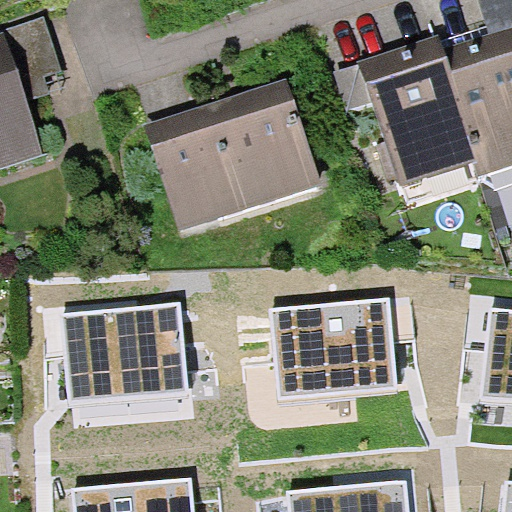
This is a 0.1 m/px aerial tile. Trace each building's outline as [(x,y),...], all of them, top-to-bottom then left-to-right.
[(0,38),(0,173),(39,161),(0,38)] [(443,60),(362,87),(396,191),(473,166),(477,180),(511,168),(511,54),(448,75),(443,60)] [(290,102),(145,150),(173,236),(319,187),(290,102)] [(186,378),(172,302),(48,324),(61,400),(125,389),(186,378)] [(511,408),(511,319),(493,317),(482,405),(511,408)] [(398,455),(387,355),(337,361),(235,372),(245,471),(398,455)] [(511,511),(511,477),(499,476),(494,511),(511,511)] [(202,511),(203,489),(73,488),(72,511),(202,511)] [(405,511),(403,491),(288,501),(288,511),(405,511)]
